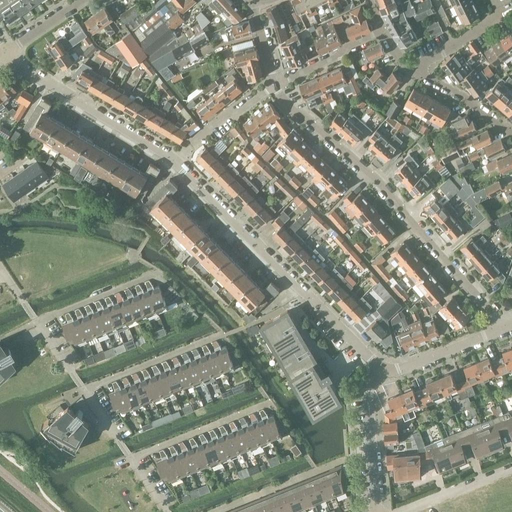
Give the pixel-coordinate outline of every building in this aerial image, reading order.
[(0,18),(1,20),(7,17),(10,22),(20,15),(9,0),(2,0),(4,2),(0,4),(0,8),(1,10),(0,10),(0,18)] [(9,0),(20,15),(29,8),(23,0),(9,0)] [(39,2),(37,0),(23,0),(29,8),(39,2)] [(180,9),(173,0),(170,0),(169,1),(159,10),(147,20),(146,21),(132,33),(147,55),(152,62),(182,44),(173,29),(184,20),(177,11),(180,9)] [(173,0),(180,9),(184,12),(197,1),(195,0),(185,0),(173,0)] [(233,3),(230,0),(212,0),(208,4),(213,9),(217,5),(223,10),(233,3)] [(292,0),(294,2),(300,14),(306,10),(312,21),(316,19),(314,14),(306,0),(292,0)] [(315,6),(321,3),(319,0),(306,0),(314,14),(318,12),(315,6)] [(394,0),(379,7),(382,15),(392,10),(394,14),(400,12),(397,5),(395,0),(394,0)] [(414,4),(400,12),(394,14),(392,10),(382,15),(384,18),(393,35),(406,29),(405,25),(410,23),(407,16),(414,13),(417,21),(436,13),(430,0),(423,0),(421,1),(414,4)] [(408,0),(397,5),(400,12),(414,4),(413,3),(412,4),(409,0),(408,0)] [(454,5),(458,14),(476,6),(472,0),(464,0),(457,4),(454,5)] [(228,25),(245,16),(233,3),(223,10),(228,16),(223,20),(228,25)] [(141,13),(138,7),(136,4),(119,15),(125,24),(131,31),(132,33),(146,21),(141,13)] [(147,20),(159,10),(155,4),(143,15),(147,20)] [(266,10),(269,16),(274,25),(276,25),(280,41),(285,39),(296,34),(282,5),(277,7),(276,5),(266,10)] [(338,10),(340,13),(350,8),(348,5),(338,10)] [(346,27),(352,40),(371,31),(372,28),(371,24),(370,24),(368,24),(366,19),(361,7),(360,6),(350,11),(355,23),(346,27)] [(463,24),(468,21),(480,15),(476,6),(458,14),(463,24)] [(95,14),(106,30),(110,35),(115,31),(109,22),(113,18),(105,7),(95,14)] [(102,33),(106,30),(95,14),(86,20),(94,32),(99,28),(102,33)] [(341,16),(332,20),(333,23),(335,26),(343,21),(341,16)] [(434,17),(430,19),(438,35),(444,33),(438,21),(436,22),(434,17)] [(433,38),(438,35),(430,19),(427,20),(429,26),(428,27),(433,38)] [(323,27),(332,49),(343,44),(335,26),(333,23),(332,20),(328,22),(332,31),(326,34),(323,27)] [(249,21),(248,21),(226,28),(225,26),(219,29),(221,34),(226,33),(228,40),(252,33),(249,21)] [(406,29),(393,35),(394,38),(401,46),(405,45),(417,39),(410,23),(405,25),(406,29)] [(186,33),(190,40),(205,32),(201,24),(186,33)] [(332,49),(323,27),(318,29),(321,36),(315,39),(321,54),(332,49)] [(64,35),(48,46),(56,57),(66,50),(86,36),(83,31),(69,41),(64,35)] [(147,55),(132,33),(131,31),(116,42),(133,66),(147,55)] [(190,40),(182,44),(152,62),(167,81),(175,76),(167,66),(210,41),(205,32),(190,40)] [(287,56),(302,49),(299,43),(302,41),(298,33),(296,34),(285,39),(287,42),(282,44),(287,56)] [(501,39),(511,54),(511,37),(509,33),(501,39)] [(88,36),(82,39),(87,46),(92,42),(88,36)] [(511,54),(501,39),(493,45),(504,60),(511,54)] [(468,44),(468,45),(475,54),(480,51),(473,41),(468,44)] [(364,63),(386,53),(381,42),(359,53),(364,63)] [(89,56),(97,48),(98,47),(94,43),(85,52),(89,56)] [(263,74),(262,72),(259,60),(260,60),(256,45),(234,51),(238,66),(247,63),(249,70),(246,71),(249,82),(253,81),(263,74)] [(504,60),(493,45),(485,51),(496,67),(504,60)] [(306,60),(309,59),(306,52),(310,50),(308,46),(302,49),(287,56),(292,67),(306,60)] [(66,50),(56,57),(64,69),(74,61),(76,59),(72,54),(70,55),(66,50)] [(98,56),(104,60),(108,54),(101,50),(98,56)] [(108,54),(104,60),(111,64),(114,58),(108,54)] [(441,64),(449,74),(467,60),(463,56),(459,60),(455,54),(441,64)] [(145,70),(151,66),(145,59),(140,64),(134,76),(140,79),(145,70)] [(449,74),(455,83),(474,69),(474,68),(468,73),(465,68),(470,65),(467,60),(449,74)] [(76,71),(81,74),(77,80),(89,87),(97,73),(91,69),(92,67),(84,62),(76,71)] [(355,79),(359,77),(352,62),(348,63),(355,79)] [(127,74),(128,72),(131,68),(124,64),(120,70),(127,74)] [(151,66),(145,70),(150,76),(156,72),(151,66)] [(462,78),(468,87),(491,70),(488,66),(482,70),(477,73),(474,69),(455,83),(462,78)] [(342,67),(330,72),(337,86),(346,82),(347,86),(345,87),(348,93),(353,91),(342,67)] [(378,68),(369,78),(366,76),(363,80),(372,88),(376,84),(380,88),(382,85),(392,93),(403,80),(394,72),(387,80),(384,78),(387,75),(378,68)] [(228,83),(224,86),(233,97),(242,90),(234,80),(236,79),(233,76),(236,73),(233,69),(227,74),(228,76),(224,79),(228,83)] [(484,82),(488,79),(494,74),(491,70),(468,87),(475,96),(488,87),(484,82)] [(337,86),(330,72),(320,77),(330,101),(334,99),(331,93),(329,94),(328,90),(337,86)] [(97,73),(89,87),(100,94),(109,79),(108,79),(106,82),(102,80),(104,77),(97,73)] [(361,92),(355,79),(354,76),(348,79),(355,94),(361,92)] [(486,96),(494,102),(511,79),(511,78),(509,76),(502,85),(498,82),(486,96)] [(334,109),(330,101),(320,77),(300,85),(310,108),(318,105),(314,96),(323,92),(325,96),(323,97),(330,114),(334,109)] [(3,82),(0,84),(0,98),(2,101),(4,104),(9,101),(7,98),(12,94),(17,90),(8,79),(3,82)] [(100,94),(112,101),(120,87),(119,87),(118,89),(112,86),(114,82),(109,79),(100,94)] [(511,79),(494,102),(501,108),(511,95),(511,93),(509,91),(511,86),(511,79)] [(219,84),(216,80),(209,86),(212,89),(219,84)] [(163,92),(168,88),(163,82),(158,86),(163,92)] [(203,91),(205,94),(206,94),(212,89),(209,86),(203,91)] [(215,93),(224,104),(233,97),(224,86),(215,93)] [(112,101),(123,107),(130,96),(123,93),(125,90),(120,87),(112,101)] [(168,88),(163,92),(168,98),(173,94),(168,88)] [(415,88),(406,104),(410,107),(408,110),(413,113),(424,94),(415,88)] [(19,120),(33,96),(24,90),(17,101),(21,103),(17,111),(13,108),(9,111),(14,117),(19,120)] [(206,101),(214,111),(224,104),(215,93),(206,101)] [(433,99),(424,94),(413,113),(417,115),(419,112),(424,115),(433,99)] [(511,95),(501,108),(509,115),(511,110),(511,95)] [(135,99),(130,96),(123,107),(134,114),(141,103),(143,100),(141,99),(142,98),(138,96),(138,97),(136,96),(135,99)] [(42,98),(24,128),(31,133),(32,131),(77,157),(76,159),(81,163),(83,161),(86,163),(85,165),(91,168),(92,167),(137,193),(135,195),(143,199),(161,169),(151,163),(145,173),(46,114),(52,104),(42,98)] [(196,103),(194,100),(194,99),(187,105),(190,109),(196,103)] [(442,105),(433,99),(424,115),(428,118),(426,121),(430,124),(431,122),(432,123),(442,105)] [(367,103),(363,100),(358,105),(362,109),(367,103)] [(179,111),(184,108),(178,101),(174,105),(179,111)] [(206,101),(196,108),(205,119),(214,111),(206,101)] [(395,118),(402,105),(393,101),(386,113),(395,118)] [(153,110),(141,103),(134,114),(146,121),(153,110)] [(280,134),(282,132),(289,127),(270,103),(254,116),(265,129),(268,133),(270,131),(267,127),(274,121),(282,132),(280,134)] [(452,110),(442,105),(432,123),(435,124),(436,122),(442,126),(452,110)] [(146,121),(157,128),(164,117),(158,113),(160,110),(155,107),(153,110),(146,121)] [(370,116),(375,110),(370,107),(366,112),(370,116)] [(329,123),(337,130),(347,118),(343,115),(345,112),(341,109),(329,123)] [(337,130),(344,137),(360,119),(352,112),(347,118),(337,130)] [(463,138),(478,131),(473,120),(471,121),(468,115),(446,125),(449,132),(453,130),(455,133),(460,131),(463,138)] [(265,129),(254,116),(244,124),(258,141),(260,139),(257,135),(265,129)] [(157,128),(169,135),(177,122),(176,122),(175,124),(164,117),(157,128)] [(183,126),(177,122),(169,135),(181,142),(187,131),(188,132),(197,125),(191,117),(184,122),(185,124),(183,126)] [(373,130),(360,119),(344,137),(352,144),(352,145),(361,135),(365,138),(373,130)] [(237,136),(243,131),(238,125),(230,131),(235,137),(237,136)] [(2,126),(0,128),(0,134),(8,139),(12,132),(2,126)] [(282,132),(280,134),(283,138),(279,142),(289,151),(300,139),(291,130),(289,127),(282,132)] [(381,133),(377,129),(369,139),(373,142),(369,147),(376,154),(388,140),(385,136),(381,133)] [(478,149),(493,141),(488,130),(457,146),(459,151),(475,143),(478,149)] [(247,137),(243,131),(237,136),(242,141),(247,137)] [(388,140),(376,154),(385,161),(390,156),(394,160),(402,151),(398,147),(403,141),(394,134),(389,140),(388,140)] [(296,163),(310,148),(300,139),(289,151),(296,157),(293,161),(296,163)] [(501,140),(486,148),(478,152),(477,151),(469,155),(471,161),(480,157),(480,156),(488,152),(491,158),(506,150),(501,140)] [(254,147),(257,151),(262,145),(259,142),(254,147)] [(436,153),(438,152),(447,147),(445,142),(434,147),(436,153)] [(455,143),(447,147),(438,152),(444,163),(460,156),(455,143)] [(198,157),(207,166),(216,158),(216,157),(222,151),(216,145),(210,152),(206,148),(198,157)] [(266,149),(262,145),(257,151),(261,154),(266,149)] [(252,152),(246,146),(242,151),(248,156),(252,152)] [(415,151),(411,146),(401,155),(406,160),(415,151)] [(430,156),(435,152),(431,147),(426,152),(430,156)] [(262,156),(268,161),(275,153),(270,148),(262,156)] [(308,169),(319,156),(310,148),(296,163),(298,166),(301,163),(308,169)] [(511,153),(498,160),(498,161),(497,159),(486,165),(488,171),(501,165),(505,173),(511,169),(511,153)] [(314,181),(329,165),(319,156),(308,169),(315,176),(312,179),(314,181)] [(465,165),(461,157),(455,160),(458,168),(465,165)] [(207,166),(216,176),(225,167),(216,158),(207,166)] [(432,163),(435,166),(440,162),(437,158),(432,163)] [(256,163),(262,169),(265,164),(260,159),(256,163)] [(401,180),(416,167),(408,159),(394,172),(401,180)] [(26,169),(38,186),(50,178),(38,161),(26,169)] [(216,176),(226,185),(235,177),(239,172),(230,162),(225,167),(216,176)] [(279,162),(274,167),(279,171),(284,166),(279,162)] [(466,166),(468,171),(474,168),(472,163),(466,166)] [(276,174),(265,164),(262,169),(272,178),(276,174)] [(329,165),(314,181),(316,183),(317,182),(324,189),(338,174),(329,165)] [(82,166),(74,178),(80,182),(88,170),(82,166)] [(401,180),(408,188),(423,176),(419,172),(416,167),(401,180)] [(38,186),(26,169),(15,177),(26,194),(38,186)] [(348,183),(338,174),(324,189),(319,195),(321,197),(324,194),(325,196),(331,190),(334,193),(331,196),(333,198),(348,183)] [(416,196),(425,187),(428,190),(434,184),(430,179),(425,174),(423,176),(408,188),(416,196)] [(239,181),(235,177),(226,185),(235,195),(250,181),(245,175),(239,181)] [(293,185),(298,179),(295,176),(289,182),(293,185)] [(26,194),(15,177),(3,185),(15,202),(26,194)] [(274,183),(280,188),(285,183),(279,178),(274,183)] [(425,207),(432,215),(448,201),(450,199),(449,198),(460,189),(450,178),(439,187),(442,190),(435,196),(436,196),(425,207)] [(171,179),(146,204),(152,210),(153,208),(189,245),(177,257),(182,262),(184,260),(194,250),(197,253),(196,255),(200,260),(202,258),(251,308),(249,309),(255,315),(280,290),(272,282),(263,290),(217,243),(217,242),(213,238),(213,239),(171,196),(179,188),(171,179)] [(302,183),(298,179),(293,185),(296,189),(302,183)] [(235,195),(245,205),(254,196),(249,191),(255,186),(250,181),(235,195)] [(490,197),(507,189),(510,195),(511,193),(511,181),(503,186),(501,181),(486,188),(490,197)] [(290,189),(285,183),(280,188),(286,194),(292,199),(296,194),(290,189)] [(470,183),(463,187),(470,194),(474,193),(470,183)] [(102,195),(106,188),(101,185),(97,191),(102,195)] [(482,208),(490,204),(493,202),(485,187),(474,193),(470,194),(477,203),(482,208)] [(343,199),(357,214),(369,203),(360,193),(356,197),(352,192),(343,199)] [(307,199),(311,203),(317,197),(313,193),(307,199)] [(245,205),(254,214),(264,204),(260,199),(258,201),(254,196),(245,205)] [(321,200),(317,197),(311,203),(315,206),(321,200)] [(439,223),(455,209),(448,201),(432,215),(439,223)] [(266,202),(264,204),(254,214),(263,224),(272,216),(273,217),(276,214),(275,212),(276,211),(266,202)] [(378,213),(369,203),(357,214),(365,224),(378,213)] [(469,222),(473,227),(485,217),(475,205),(470,209),(476,216),(469,222)] [(295,232),(310,217),(314,212),(309,207),(287,229),(282,225),(290,217),(283,210),(278,215),(279,217),(273,223),(278,229),(273,234),(283,244),(295,232)] [(439,223),(446,231),(457,221),(454,216),(458,212),(455,209),(439,223)] [(324,222),(314,212),(310,217),(320,226),(324,222)] [(365,224),(374,234),(387,223),(378,213),(365,224)] [(511,223),(507,215),(498,219),(499,220),(495,221),(500,227),(502,226),(502,227),(511,223)] [(483,232),(491,224),(487,219),(479,227),(483,232)] [(336,225),(340,229),(346,224),(343,220),(336,225)] [(465,229),(457,221),(446,231),(453,239),(465,229)] [(329,227),(324,222),(320,226),(325,232),(329,227)] [(395,232),(387,223),(374,234),(383,244),(395,232)] [(349,227),(346,224),(340,229),(343,233),(349,227)] [(283,244),(292,253),(304,241),(295,232),(283,244)] [(335,239),(339,244),(344,240),(339,235),(335,239)] [(461,248),(468,256),(480,246),(487,240),(483,235),(476,242),(473,238),(461,248)] [(357,249),(364,243),(360,239),(354,245),(357,249)] [(347,255),(352,250),(344,240),(339,244),(337,246),(340,249),(342,247),(345,251),(344,252),(347,255)] [(301,262),(314,250),(304,241),(292,253),(301,262)] [(399,263),(412,252),(403,241),(390,253),(395,258),(385,267),(382,264),(386,260),(382,254),(371,264),(383,277),(389,272),(399,263)] [(367,247),(364,243),(357,249),(361,252),(367,247)] [(483,250),(480,246),(468,256),(475,264),(488,253),(484,249),(483,250)] [(301,262),(311,272),(323,260),(326,258),(320,252),(314,257),(311,254),(314,251),(314,250),(301,262)] [(348,261),(354,267),(362,260),(356,254),(352,250),(347,255),(342,259),(343,260),(338,264),(340,266),(344,262),(345,263),(348,260),(349,261),(348,261)] [(399,263),(408,273),(421,262),(412,252),(399,263)] [(475,264),(482,272),(495,261),(495,260),(493,261),(490,257),(491,256),(488,253),(475,264)] [(327,264),(323,260),(311,272),(320,281),(331,270),(326,265),(327,264)] [(367,266),(362,260),(354,267),(359,273),(367,266)] [(498,264),(495,261),(482,272),(489,280),(501,270),(497,265),(498,264)] [(421,262),(408,273),(405,275),(409,280),(408,281),(413,286),(417,283),(430,271),(421,262)] [(335,275),(333,277),(329,273),(332,270),(331,270),(320,281),(330,291),(340,281),(335,275)] [(417,283),(425,292),(429,288),(438,281),(430,271),(417,283)] [(393,276),(389,272),(383,277),(386,282),(393,276)] [(370,278),(375,285),(380,280),(374,274),(370,278)] [(330,291),(339,301),(348,292),(353,287),(344,277),(340,281),(330,291)] [(149,290),(149,289),(158,311),(168,307),(167,305),(177,301),(181,296),(171,286),(166,291),(162,293),(160,285),(155,287),(154,285),(149,280),(146,282),(149,290)] [(375,285),(380,291),(385,286),(380,280),(375,285)] [(438,281),(429,288),(425,292),(421,296),(429,306),(437,300),(436,299),(446,290),(438,281)] [(400,297),(406,292),(403,288),(398,282),(392,287),(397,293),(400,297)] [(139,294),(149,317),(158,313),(158,311),(149,289),(149,290),(145,291),(144,289),(139,284),(136,286),(139,294)] [(139,294),(135,295),(134,293),(129,288),(126,290),(129,298),(137,317),(143,314),(144,317),(148,316),(148,317),(149,317),(139,294)] [(116,294),(119,302),(128,323),(137,320),(136,317),(137,317),(129,298),(125,299),(124,297),(119,292),(116,294)] [(339,301),(348,310),(357,301),(348,292),(339,301)] [(409,296),(406,292),(400,297),(403,301),(409,296)] [(377,309),(388,320),(403,305),(392,294),(392,295),(385,302),(377,309)] [(119,302),(115,303),(114,302),(109,296),(106,298),(109,306),(118,328),(128,324),(127,323),(128,323),(119,302)] [(440,309),(448,318),(461,307),(452,297),(442,306),(437,300),(429,306),(430,306),(428,307),(431,313),(432,316),(440,309)] [(99,310),(108,332),(118,328),(109,306),(105,308),(104,306),(99,300),(96,302),(99,310)] [(367,311),(357,301),(348,310),(358,320),(367,311)] [(107,332),(108,332),(99,310),(95,312),(94,310),(89,305),(86,306),(89,314),(99,337),(108,333),(107,332)] [(470,317),(461,307),(448,318),(457,328),(470,317)] [(98,337),(99,337),(89,314),(85,316),(84,314),(79,309),(76,310),(79,318),(88,339),(97,336),(98,337)] [(194,320),(199,316),(194,311),(190,316),(194,320)] [(332,375),(321,357),(317,360),(288,311),(262,326),(298,388),(311,410),(324,402),(327,408),(341,399),(328,377),(332,375)] [(84,341),(88,339),(79,318),(75,320),(74,318),(69,313),(66,314),(69,322),(63,324),(65,331),(63,332),(71,344),(72,343),(83,338),(84,341)] [(434,319),(433,319),(422,324),(429,340),(440,335),(434,319)] [(388,320),(382,325),(377,320),(367,329),(378,340),(390,329),(388,320)] [(409,325),(411,329),(417,345),(429,340),(422,324),(421,320),(409,325)] [(439,324),(443,334),(450,331),(446,320),(444,322),(439,324)] [(247,329),(251,336),(261,330),(258,324),(247,329)] [(417,345),(411,329),(400,333),(406,349),(417,345)] [(216,350),(217,352),(224,369),(230,367),(231,369),(235,368),(234,365),(240,363),(240,362),(233,351),(232,352),(230,353),(227,346),(222,348),(221,346),(216,341),(213,342),(216,350)] [(223,370),(224,369),(217,352),(216,350),(212,352),(211,350),(206,345),(203,346),(206,354),(207,356),(215,376),(224,372),(223,370)] [(0,378),(0,377),(0,372),(2,374),(13,364),(6,356),(11,353),(7,348),(2,351),(0,347),(0,346),(0,378)] [(509,368),(511,367),(511,348),(503,352),(505,357),(498,359),(504,374),(511,371),(509,368)] [(196,358),(197,360),(206,381),(215,378),(215,376),(207,356),(206,354),(202,356),(201,354),(196,349),(193,350),(196,358)] [(196,358),(192,360),(191,358),(186,353),(183,354),(186,362),(187,364),(195,384),(205,380),(205,382),(206,381),(197,360),(196,358)] [(186,362),(182,364),(181,362),(176,357),(173,358),(176,366),(177,368),(184,386),(190,383),(191,385),(195,384),(187,364),(186,362)] [(490,358),(477,363),(485,382),(489,380),(488,377),(496,374),(497,377),(504,374),(498,359),(491,362),(490,358)] [(166,370),(168,373),(175,392),(184,388),(184,386),(177,368),(176,366),(172,368),(171,366),(166,361),(163,362),(166,370)] [(463,382),(468,396),(475,394),(471,384),(479,380),(479,381),(483,386),(486,384),(485,382),(477,363),(464,368),(469,380),(463,382)] [(157,376),(164,394),(170,391),(171,393),(175,392),(168,373),(166,370),(162,372),(161,370),(156,365),(153,366),(156,374),(157,376)] [(156,374),(152,376),(151,374),(146,369),(143,370),(146,378),(155,400),(164,396),(163,394),(164,394),(157,376),(156,374)] [(133,374),(136,382),(145,404),(155,400),(146,378),(142,380),(141,378),(136,373),(133,374)] [(439,378),(445,394),(448,400),(452,398),(450,393),(458,389),(462,399),(466,397),(468,401),(470,400),(468,396),(463,382),(456,385),(451,373),(439,378)] [(126,386),(127,388),(135,408),(145,404),(136,382),(132,384),(131,382),(126,377),(123,378),(126,386)] [(433,399),(445,394),(439,378),(437,379),(435,378),(428,380),(429,382),(426,383),(428,388),(421,390),(428,406),(434,403),(433,399)] [(131,409),(135,408),(127,388),(126,386),(122,388),(121,386),(116,381),(113,382),(116,390),(110,393),(113,399),(110,401),(118,412),(119,411),(130,407),(131,409)] [(231,387),(234,393),(240,390),(238,385),(231,387)] [(405,392),(401,394),(411,418),(416,416),(413,408),(420,406),(421,408),(428,406),(421,390),(415,393),(413,389),(412,389),(411,388),(405,390),(405,392)] [(400,434),(399,421),(394,423),(393,420),(396,418),(395,415),(403,412),(406,420),(411,418),(401,394),(388,399),(393,411),(385,415),(386,423),(384,423),(385,433),(398,432),(399,434),(400,434)] [(76,450),(81,441),(81,440),(80,440),(77,438),(79,435),(81,436),(89,423),(80,418),(83,414),(79,410),(75,414),(75,415),(71,411),(68,407),(54,419),(55,421),(52,423),(50,421),(50,420),(49,420),(42,425),(41,425),(51,437),(52,437),(51,436),(52,436),(64,445),(63,444),(64,443),(76,451),(77,450),(76,450)] [(278,438),(282,436),(281,433),(287,431),(280,420),(279,420),(277,421),(274,414),(269,416),(268,414),(263,409),(260,411),(263,419),(263,418),(271,438),(277,436),(278,438)] [(511,416),(509,412),(499,415),(504,428),(510,426),(511,431),(511,416)] [(253,423),(253,422),(262,444),(272,441),(271,438),(263,418),(263,419),(259,420),(258,418),(253,413),(250,415),(253,423)] [(481,423),(491,448),(495,447),(497,445),(497,447),(504,443),(502,440),(498,430),(504,428),(499,415),(481,423)] [(252,448),(262,444),(253,422),(253,423),(249,424),(248,422),(243,417),(240,419),(243,427),(243,426),(252,448)] [(233,431),(242,452),(252,448),(243,426),(243,427),(239,428),(238,426),(233,421),(230,423),(233,431)] [(481,423),(462,430),(467,443),(473,441),(476,450),(477,454),(485,452),(484,450),(486,450),(487,450),(491,448),(481,423)] [(220,427),(223,435),(232,457),(233,458),(243,454),(242,452),(233,431),(229,432),(228,430),(223,425),(220,427)] [(223,435),(219,436),(218,434),(213,429),(210,431),(213,439),(222,461),(232,457),(223,435)] [(462,430),(443,438),(454,463),(458,462),(459,460),(460,462),(467,458),(465,455),(461,445),(467,443),(462,430)] [(385,433),(386,442),(401,440),(400,434),(399,434),(398,432),(385,433)] [(203,443),(213,466),(223,462),(222,461),(213,439),(209,440),(208,439),(203,433),(200,435),(203,443)] [(190,439),(193,447),(202,469),(212,465),(212,466),(213,466),(203,443),(199,444),(198,443),(193,437),(190,439)] [(443,438),(425,445),(430,458),(436,456),(439,465),(440,469),(448,467),(447,465),(449,465),(454,463),(443,438)] [(183,451),(192,473),(202,469),(193,447),(189,449),(188,447),(183,441),(180,443),(183,451)] [(431,460),(430,458),(425,445),(418,448),(418,453),(407,454),(409,477),(420,476),(419,475),(421,474),(420,465),(431,460)] [(170,447),(173,455),(181,474),(187,472),(188,474),(192,473),(183,451),(179,453),(178,451),(173,446),(170,447)] [(160,467),(157,469),(165,480),(166,480),(171,478),(172,482),(182,479),(180,475),(181,474),(173,455),(169,457),(168,455),(163,450),(160,451),(163,459),(157,461),(160,467)] [(409,477),(407,454),(386,456),(388,469),(395,468),(396,477),(398,477),(398,478),(409,477)] [(327,473),(334,492),(345,488),(342,481),(347,479),(341,465),(330,470),(331,471),(327,473)] [(316,477),(324,496),(334,492),(327,473),(316,477)] [(306,481),(314,500),(324,496),(316,477),(306,481)] [(296,485),(304,504),(314,500),(306,481),(296,485)] [(286,489),(294,508),(304,504),(296,485),(286,489)] [(285,511),(294,508),(286,489),(276,493),(284,511),(285,511)] [(266,497),(272,511),(284,511),(276,493),(266,497)] [(256,501),(260,511),(272,511),(266,497),(256,501)] [(260,511),(256,501),(246,505),(249,511),(260,511)]
